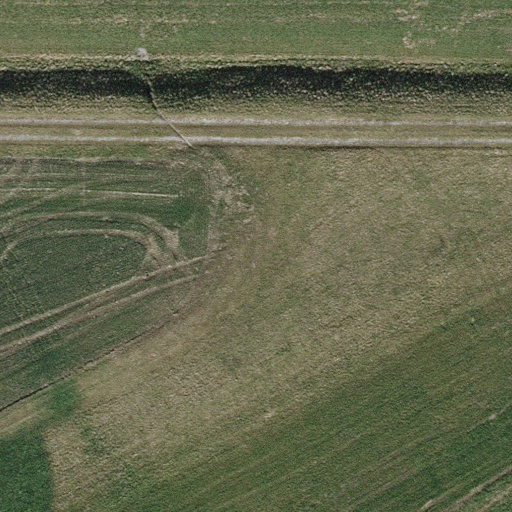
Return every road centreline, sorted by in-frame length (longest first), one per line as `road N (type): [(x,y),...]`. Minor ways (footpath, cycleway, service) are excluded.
road 1 (track): [(0,132),(511,143)]
road 2 (track): [(0,441),(242,305),(286,139)]
